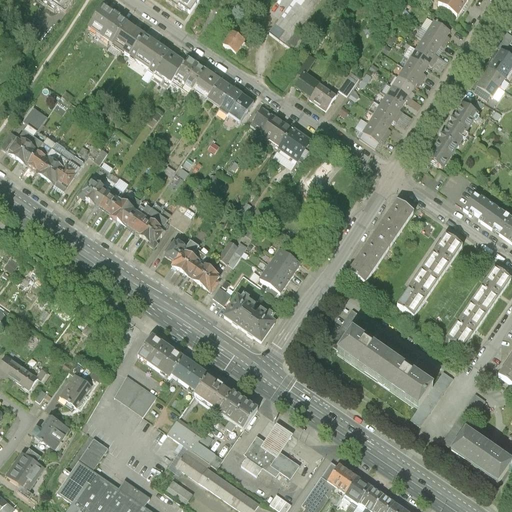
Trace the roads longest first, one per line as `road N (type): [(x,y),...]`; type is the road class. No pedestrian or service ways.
road 1 (residential): [(396,181),(126,0)]
road 2 (primary): [(0,196),(261,374)]
road 3 (primary): [(261,374),(461,511)]
road 4 (residential): [(261,374),(396,181)]
road 5 (residential): [(396,181),(509,0)]
road 6 (residential): [(511,261),(396,181)]
road 7 (residential): [(432,434),(511,321)]
